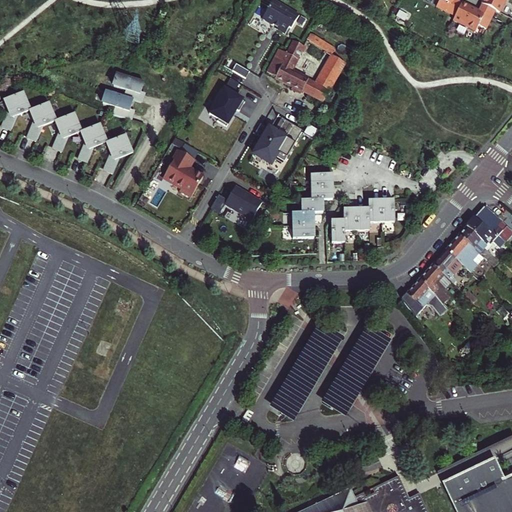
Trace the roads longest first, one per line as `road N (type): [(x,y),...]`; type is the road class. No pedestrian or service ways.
road 1 (tertiary): [(0,158),(258,281)]
road 2 (tertiary): [(258,281),(364,277),(395,268),(482,175)]
road 3 (tertiary): [(258,281),(254,341),(153,511)]
